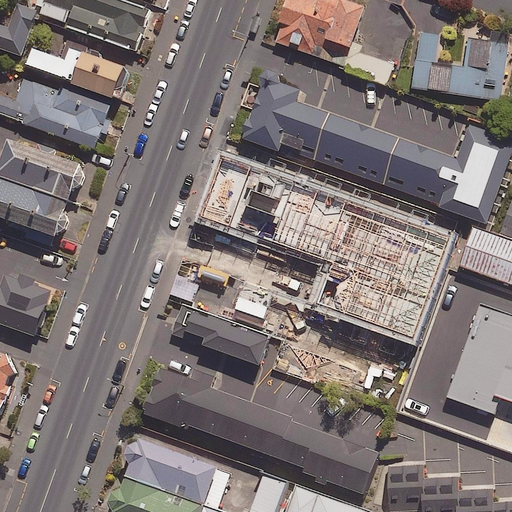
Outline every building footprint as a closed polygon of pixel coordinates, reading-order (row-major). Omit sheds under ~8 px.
[(153,7),(133,0),(49,0),(45,14),(68,22),(67,25),(138,49),(153,7)] [(285,0),(277,20),(287,24),(279,42),(339,66),(362,9),(340,0),(285,0)] [(38,10),(17,2),(8,27),(0,23),(0,47),(21,55),(38,10)] [(440,37),(422,35),(414,88),(498,99),(508,34),(490,31),(488,42),(469,39),(465,68),(436,63),(440,37)] [(65,58),(32,46),(26,63),(117,97),(129,67),(70,44),(65,58)] [(300,83),(269,71),(242,141),(274,152),(279,139),(437,199),(453,158),(295,98),(300,83)] [(59,90),(26,78),(18,99),(0,92),(0,112),(94,147),(111,102),(61,84),(59,90)] [(0,158),(0,174),(67,198),(80,161),(8,136),(0,158)] [(67,198),(0,174),(0,214),(55,233),(67,198)] [(279,214),(229,198),(216,238),(267,255),(270,246),(301,256),(309,231),(277,221),(279,214)] [(511,198),(500,233),(511,237),(511,198)] [(511,238),(475,225),(460,266),(511,285),(511,238)] [(391,253),(326,229),(318,252),(383,275),(391,253)] [(47,300),(0,283),(0,321),(35,334),(47,300)] [(387,318),(341,302),(317,370),(368,388),(385,338),(381,337),(387,318)] [(511,314),(479,303),(446,397),(495,415),(502,396),(511,399),(511,314)] [(0,409),(17,363),(0,356),(0,409)] [(390,441),(179,362),(160,412),(372,491),(390,441)] [(139,439),(126,476),(111,511),(223,511),(218,510),(232,474),(139,439)] [(423,477),(422,464),(388,466),(390,511),(396,511),(425,510),(423,477)] [(275,511),(287,482),(264,474),(250,511),(275,511)] [(458,511),(457,490),(456,475),(423,477),(425,510),(424,511),(458,511)] [(492,511),(492,502),(491,488),(457,490),(458,511),(492,511)] [(383,511),(326,490),(317,511),(383,511)] [(511,511),(511,500),(492,502),(492,511),(511,511)]
